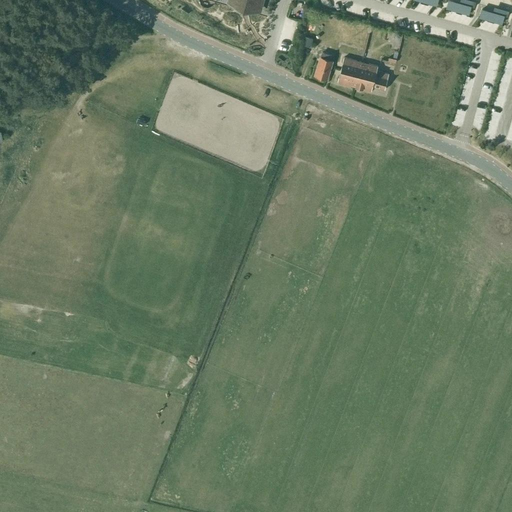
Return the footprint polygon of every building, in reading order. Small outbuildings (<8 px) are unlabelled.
[(230,0),(230,3),(242,6),(258,10),(260,0),(230,0)] [(460,0),(460,3),(450,0),(448,0),(446,9),(469,16),(472,7),(475,8),(477,2),(468,0),(460,0)] [(493,12),(482,9),(479,18),(503,25),(505,17),(508,18),(510,12),(495,7),(493,12)] [(305,37),(303,44),(310,47),(313,39),(305,37)] [(320,57),(315,75),(327,79),(332,61),(330,60),(331,54),(322,52),(321,57),(320,57)] [(345,58),(338,83),(357,88),(372,91),(373,86),(385,89),(390,74),(380,71),(379,72),(377,72),(379,67),(345,58)]
